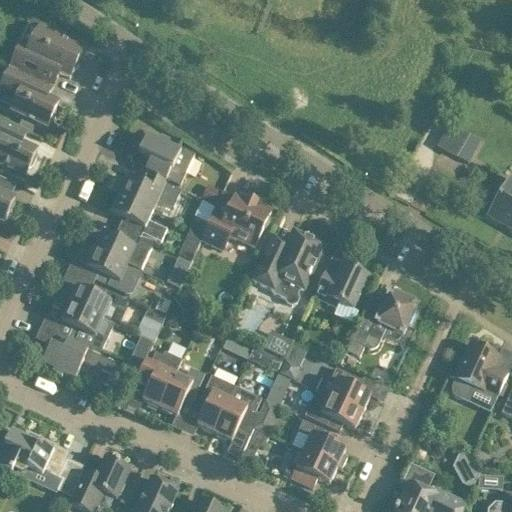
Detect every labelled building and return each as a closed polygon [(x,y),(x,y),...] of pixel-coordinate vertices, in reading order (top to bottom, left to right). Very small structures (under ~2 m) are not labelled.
[(11,66),(54,86),(59,76),(70,81),(72,75),(80,67),(77,65),(83,52),(59,41),(61,36),(40,27),(30,49),(21,45),(11,66)] [(54,86),(11,66),(0,89),(0,94),(16,102),(11,114),(47,130),(51,120),(54,121),(56,110),(59,104),(48,99),(54,86)] [(37,159),(36,154),(37,152),(22,145),(27,134),(0,121),(0,165),(25,177),(29,170),(33,169),(37,159)] [(468,138),(450,127),(438,149),(456,159),(468,138)] [(145,172),(163,181),(167,182),(180,188),(194,157),(181,150),(180,153),(168,148),(170,145),(161,141),(159,144),(147,138),(138,156),(150,161),(145,172)] [(127,180),(119,198),(153,213),(158,203),(173,210),(181,193),(166,186),(162,184),(144,176),(139,186),(127,180)] [(511,231),(511,184),(508,183),(488,217),(511,231)] [(215,206),(221,193),(207,187),(201,199),(215,206)] [(0,223),(3,225),(8,214),(11,214),(15,205),(14,203),(15,201),(0,193),(0,223)] [(123,220),(119,229),(141,239),(142,236),(161,245),(167,232),(148,223),(153,213),(119,198),(111,215),(123,220)] [(254,250),(263,231),(272,212),(257,205),(257,204),(255,203),(254,207),(235,198),(225,221),(214,216),(204,237),(201,243),(223,253),(230,239),(254,250)] [(102,235),(95,250),(129,266),(142,272),(152,250),(139,244),(141,239),(119,229),(114,240),(102,235)] [(190,230),(178,258),(191,264),(201,243),(204,237),(190,230)] [(252,283),(273,293),(272,296),(285,302),(286,306),(291,308),(296,306),(299,301),(297,297),(300,290),(303,291),(324,248),(321,247),(320,243),(312,239),(308,241),(294,234),(289,245),(273,238),(252,283)] [(129,266),(95,250),(86,270),(98,275),(94,283),(107,289),(110,281),(120,285),(129,266)] [(326,272),(318,290),(313,299),(337,310),(339,305),(352,312),(360,296),(368,278),(364,276),(363,272),(357,270),(354,271),(343,266),(338,277),(326,272)] [(183,281),(172,276),(167,286),(179,291),(183,281)] [(77,289),(69,307),(103,322),(114,327),(119,330),(127,312),(126,309),(130,302),(127,300),(122,301),(92,287),(89,295),(77,289)] [(190,287),(175,298),(174,301),(183,315),(201,303),(190,287)] [(390,291),(388,296),(383,307),(371,301),(351,344),(347,354),(359,359),(363,349),(368,351),(370,352),(372,352),(373,352),(375,351),(376,350),(378,349),(382,340),(392,344),(394,344),(397,343),(399,341),(400,339),(401,336),(403,337),(416,309),(413,307),(415,303),(398,295),(390,291)] [(171,305),(161,301),(156,312),(165,317),(171,305)] [(103,322),(69,307),(61,324),(73,329),(68,339),(101,354),(106,343),(114,327),(103,322)] [(152,345),(153,345),(165,319),(148,311),(136,337),(140,339),(152,345)] [(171,313),(165,325),(177,331),(183,318),(171,313)] [(214,332),(202,326),(197,338),(209,343),(214,332)] [(140,339),(132,358),(143,363),(152,345),(140,339)] [(284,363),(292,346),(278,340),(275,346),(268,343),(261,340),(256,350),(259,351),(283,362),(284,363)] [(63,376),(72,380),(75,382),(80,371),(93,377),(101,359),(67,343),(62,353),(50,348),(47,354),(43,353),(43,363),(42,366),(54,372),(53,375),(62,379),(63,376)] [(241,345),(235,357),(247,362),(253,350),(241,345)] [(471,346),(470,350),(467,353),(465,357),(464,361),(455,381),(456,381),(452,390),(452,392),(452,394),(453,396),(454,397),(455,399),(457,400),(459,400),(460,401),(462,400),(464,400),(465,399),(466,398),(467,397),(468,396),(472,388),(483,393),(483,391),(498,398),(508,376),(494,370),(499,359),(471,346)] [(286,364),(300,370),(307,354),(294,348),(286,364)] [(253,363),(277,374),(283,362),(259,351),(253,363)] [(142,403),(160,411),(175,377),(182,362),(165,354),(162,358),(155,355),(150,366),(145,363),(135,386),(148,391),(142,403)] [(334,355),(330,363),(340,368),(344,360),(334,355)] [(346,357),(341,368),(354,374),(359,363),(346,357)] [(175,377),(160,411),(177,419),(182,408),(190,411),(196,398),(195,398),(204,378),(190,371),(185,382),(175,377)] [(316,394),(363,415),(371,398),(359,392),(362,384),(336,372),(332,381),(322,382),(316,394)] [(266,403),(279,409),(291,382),(278,376),(266,403)] [(197,428),(214,436),(230,402),(236,389),(211,378),(200,400),(194,413),(202,417),(197,428)] [(249,438),(253,431),(258,420),(260,416),(255,414),(261,402),(246,394),(236,389),(230,402),(214,436),(231,444),(237,433),(249,438)] [(511,392),(506,406),(501,416),(511,420),(511,392)] [(363,415),(316,394),(305,418),(327,429),(339,434),(343,427),(354,432),(363,415)] [(261,417),(272,422),(277,410),(267,405),(261,417)] [(303,454),(337,469),(342,471),(347,459),(343,457),(345,452),(334,446),(337,439),(303,423),(298,435),(310,440),(303,454)] [(253,431),(249,438),(239,461),(250,466),(259,447),(264,449),(269,438),(253,431)] [(11,433),(8,439),(4,447),(0,445),(0,469),(24,481),(29,472),(42,478),(44,474),(58,481),(62,473),(70,455),(55,448),(53,452),(40,446),(42,441),(28,435),(26,439),(11,433)] [(337,469),(303,454),(291,481),(313,492),(318,481),(329,487),(337,469)] [(470,463),(460,458),(454,471),(463,488),(472,493),(479,478),(470,463)] [(84,474),(83,474),(80,481),(75,492),(71,500),(68,506),(81,511),(95,511),(103,496),(116,502),(130,471),(105,460),(94,483),(82,478),(84,474)] [(403,485),(408,487),(398,509),(396,508),(394,511),(463,511),(466,506),(441,495),(438,500),(426,494),(434,478),(411,467),(403,485)] [(62,482),(57,494),(71,500),(75,492),(80,481),(62,473),(58,481),(62,482)] [(152,481),(143,499),(137,511),(169,511),(170,510),(169,509),(177,493),(152,481)] [(511,511),(511,497),(507,497),(506,505),(495,504),(488,511),(487,511),(511,511)] [(218,511),(219,511),(217,508),(209,504),(205,506),(200,503),(195,511),(218,511)]
